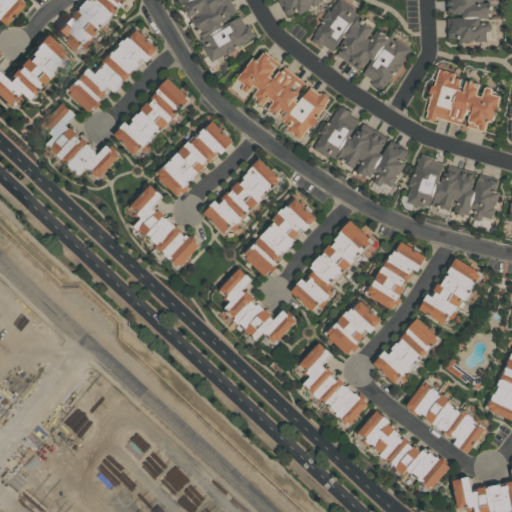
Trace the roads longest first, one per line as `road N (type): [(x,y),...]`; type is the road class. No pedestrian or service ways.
road 1 (tertiary): [(397,511),(0,141)]
road 2 (tertiary): [(0,173),(362,511)]
road 3 (residential): [(511,252),(403,222),(292,158),(214,88),(155,0)]
road 4 (residential): [(256,0),(277,32),(395,118),(511,160)]
road 5 (residential): [(357,371),(472,465),(493,467)]
road 6 (residential): [(448,238),(412,307),(357,371)]
road 7 (residential): [(427,0),(423,68),(395,118)]
road 8 (residential): [(354,198),(276,292)]
